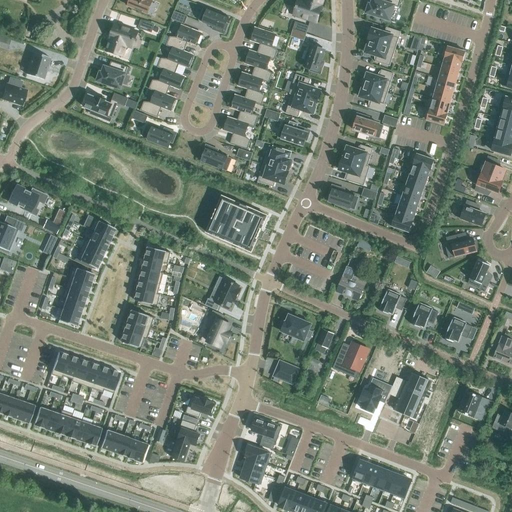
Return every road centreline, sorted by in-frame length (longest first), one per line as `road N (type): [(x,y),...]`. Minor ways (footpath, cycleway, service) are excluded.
road 1 (residential): [(492,0),(414,248),(303,203)]
road 2 (residential): [(10,317),(176,372),(252,377)]
road 3 (residential): [(455,481),(245,402)]
road 4 (residential): [(346,0),(341,101),(303,203)]
road 5 (residential): [(235,50),(212,122),(199,132),(186,124),(185,110),(209,51),(222,46)]
road 6 (residential): [(0,160),(74,84),(104,0)]
road 7 (residential): [(303,203),(264,294),(252,377)]
road 8 (tertiary): [(164,511),(0,456)]
